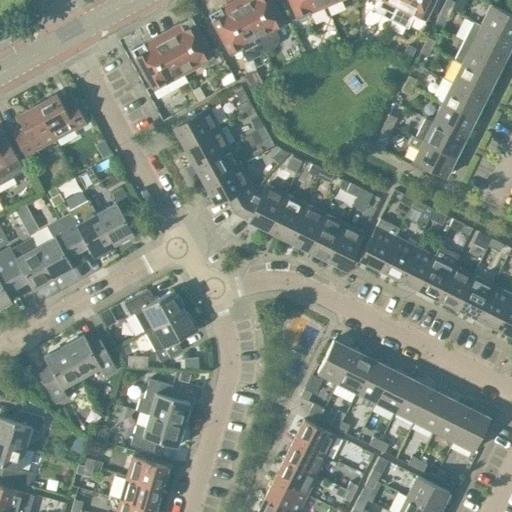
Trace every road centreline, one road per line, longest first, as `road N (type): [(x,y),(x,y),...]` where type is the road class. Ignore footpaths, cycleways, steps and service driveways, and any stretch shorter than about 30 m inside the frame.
road 1 (residential): [(511,388),(295,283),(270,280),(219,300)]
road 2 (residential): [(185,246),(70,35)]
road 3 (residential): [(190,511),(224,379),(219,300)]
road 4 (residential): [(0,347),(185,246)]
